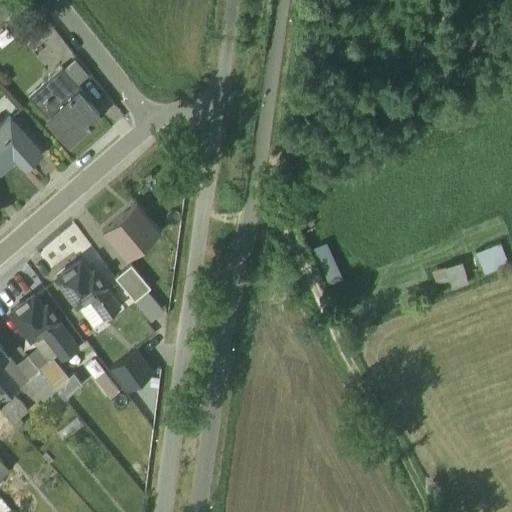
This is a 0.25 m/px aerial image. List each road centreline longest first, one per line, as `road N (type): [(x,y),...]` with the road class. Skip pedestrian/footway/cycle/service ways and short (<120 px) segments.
road 1 (residential): [(161,511),(216,110)]
road 2 (track): [(427,511),(286,225)]
road 3 (residential): [(0,256),(150,126)]
road 4 (residential): [(51,0),(150,126)]
